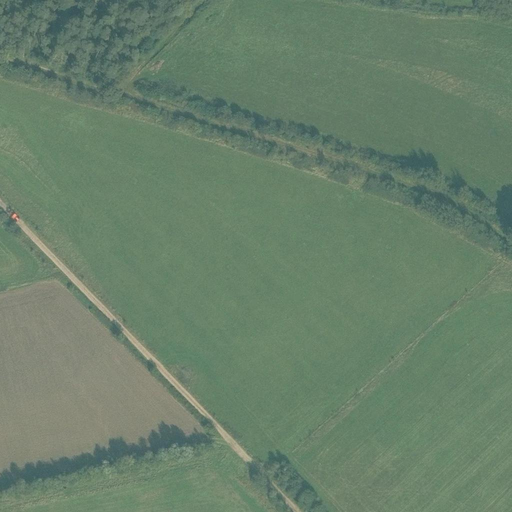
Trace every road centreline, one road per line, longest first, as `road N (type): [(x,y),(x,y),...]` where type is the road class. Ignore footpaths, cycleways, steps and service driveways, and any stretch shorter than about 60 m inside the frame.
road 1 (track): [(292,511),(0,204)]
road 2 (track): [(119,94),(419,188),(511,241)]
road 3 (track): [(0,55),(119,94)]
